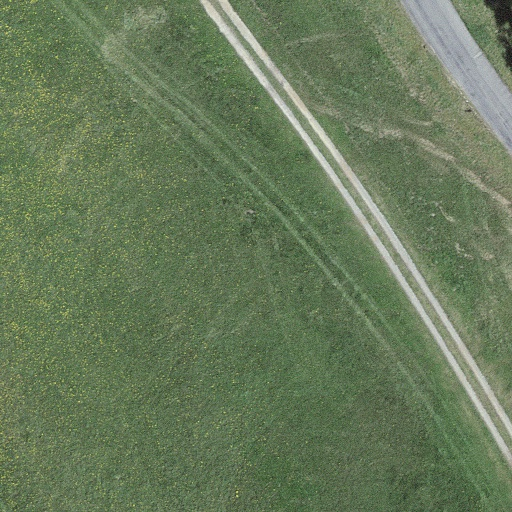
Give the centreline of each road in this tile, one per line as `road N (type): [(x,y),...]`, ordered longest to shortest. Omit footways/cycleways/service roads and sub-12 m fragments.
road 1 (track): [(207,0),(370,214),(511,447)]
road 2 (unclassified): [(427,0),(511,122)]
